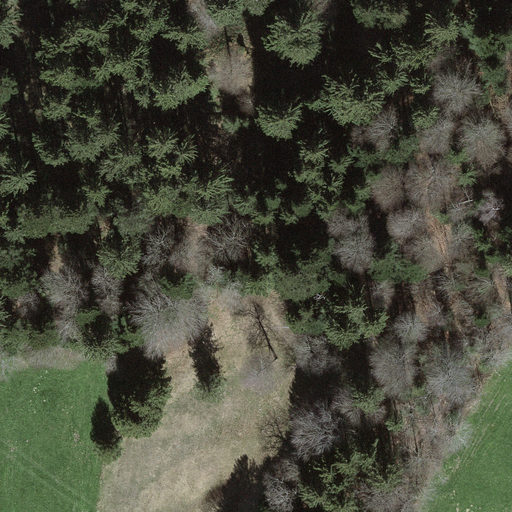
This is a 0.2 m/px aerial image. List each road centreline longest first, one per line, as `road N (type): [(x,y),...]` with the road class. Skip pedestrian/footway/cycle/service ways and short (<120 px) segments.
road 1 (track): [(122,511),(124,478),(160,359),(502,0)]
road 2 (track): [(0,243),(235,280)]
